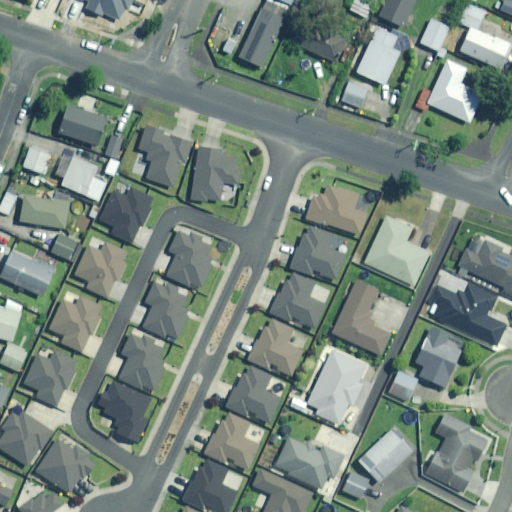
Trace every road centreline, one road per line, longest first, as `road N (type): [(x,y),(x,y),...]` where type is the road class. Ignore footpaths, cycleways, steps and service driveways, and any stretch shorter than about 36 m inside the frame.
road 1 (residential): [(259,246),(188,215),(161,230),(80,408),(85,430),(151,474)]
road 2 (unclassified): [(299,125),(497,190)]
road 3 (unclassified): [(154,79),(299,125)]
road 4 (residential): [(197,359),(242,262),(259,246)]
road 5 (residential): [(259,246),(212,367)]
road 6 (residential): [(299,125),(259,246)]
road 7 (residential): [(212,367),(167,467),(151,474)]
road 8 (unclassified): [(35,38),(154,79)]
road 9 (residential): [(151,474),(197,359)]
